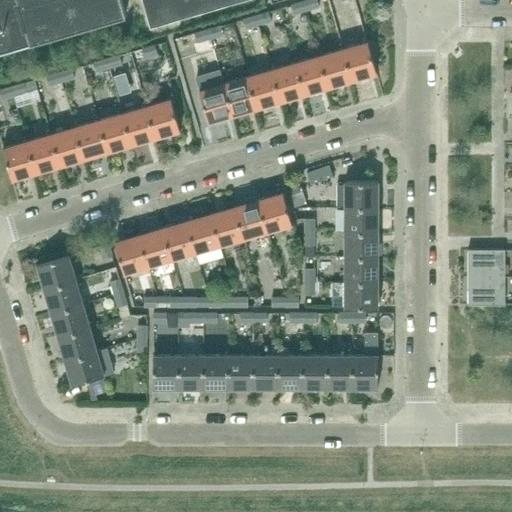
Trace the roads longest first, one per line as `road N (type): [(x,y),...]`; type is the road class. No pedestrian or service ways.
road 1 (residential): [(419,433),(61,432),(27,398),(0,301)]
road 2 (residential): [(0,230),(352,129),(423,118)]
road 3 (residential): [(419,433),(423,118)]
